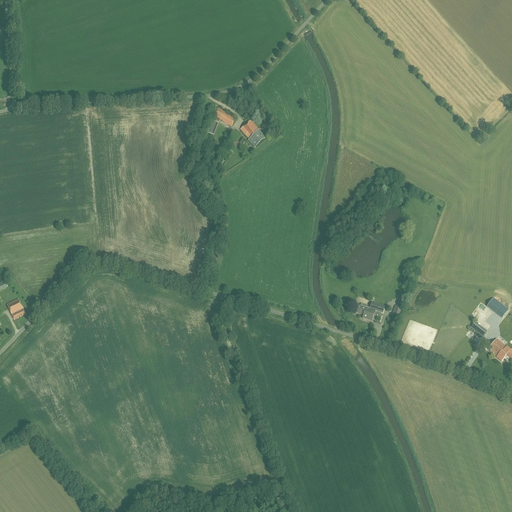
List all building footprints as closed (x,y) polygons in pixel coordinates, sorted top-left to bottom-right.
[(231,127),(236,120),(218,108),(213,116),(231,127)] [(214,135),(218,123),(211,120),(207,133),(214,135)] [(255,148),(266,138),(251,121),(241,130),(250,140),(249,141),(255,148)] [(236,149),(240,144),(235,140),(232,145),(236,149)] [(26,315),(19,299),(7,304),(8,307),(7,307),(10,313),(11,313),(14,320),(26,315)] [(400,318),(405,303),(399,301),(397,307),(394,316),(400,318)] [(383,314),(385,306),(372,302),(370,307),(361,304),(360,306),(358,305),(355,313),(364,315),(363,318),(372,321),(375,311),(383,314)] [(489,309),(486,312),(493,317),(489,322),(492,325),(499,317),(489,309)] [(482,337),(487,331),(475,322),(470,328),(482,337)] [(506,347),(497,339),(488,350),(497,357),(496,357),(501,362),(507,355),(511,359),(511,349),(511,350),(507,346),(506,347)]
